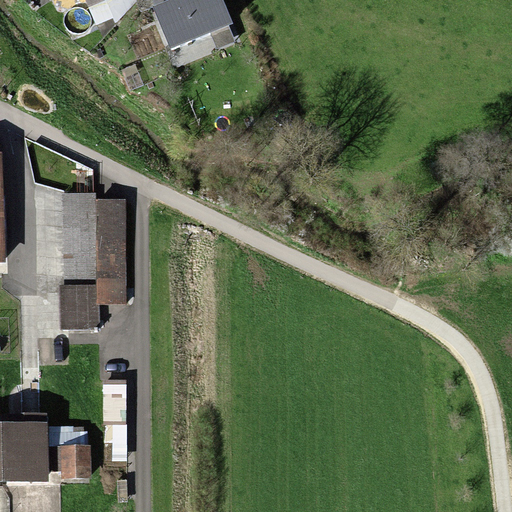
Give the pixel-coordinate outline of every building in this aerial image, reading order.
[(86,0),(92,13),(122,0),(86,0)] [(155,0),(178,53),(241,26),(230,0),(155,0)] [(95,194),(60,195),(63,285),(60,285),(61,328),(101,327),(100,306),(128,305),(125,199),(95,200),(95,194)] [(1,438),(0,438),(0,490),(50,489),(48,423),(0,424),(1,438)] [(96,457),(58,457),(58,485),(96,485),(96,457)]
